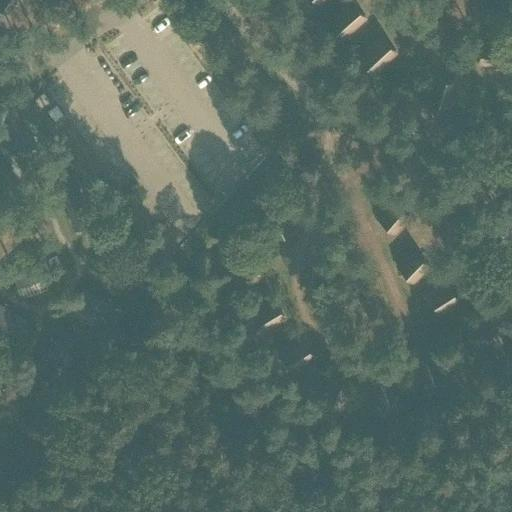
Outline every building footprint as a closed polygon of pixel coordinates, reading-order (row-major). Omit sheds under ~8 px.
[(0,0),(0,7),(10,14),(18,0),(0,0)] [(484,23),(511,23),(511,0),(484,0),(484,13),(484,23)] [(344,40),(365,20),(358,12),(350,3),(328,23),(344,40)] [(377,74),(396,55),(388,46),(378,37),(359,57),(377,74)] [(478,66),(509,68),(511,44),(480,42),(479,56),(478,66)] [(447,113),(456,84),(446,81),(434,77),(425,106),(447,113)] [(7,98),(0,101),(0,119),(21,154),(33,147),(36,145),(7,98)] [(74,173),(57,178),(72,230),(82,228),(90,225),(74,173)] [(395,234),(408,217),(389,202),(376,219),(385,226),(395,234)] [(262,218),(271,241),(283,236),(292,232),(282,209),(262,218)] [(489,230),(501,248),(511,239),(511,214),(489,230)] [(105,249),(95,263),(139,293),(142,295),(152,281),(105,249)] [(412,283),(429,267),(412,250),(396,267),(404,275),(412,283)] [(238,253),(234,278),(256,282),(259,267),(261,258),(238,253)] [(55,255),(11,271),(17,288),(42,278),(61,271),(55,255)] [(446,282),(426,294),(434,307),(439,314),(459,303),(446,282)] [(81,287),(72,302),(96,316),(114,326),(123,311),(81,287)] [(266,332),(285,320),(278,309),(271,298),(252,311),(266,332)] [(0,324),(1,325),(20,336),(29,321),(0,303),(0,324)] [(488,347),(489,323),(466,322),(466,329),(466,346),(488,347)] [(61,327),(33,367),(48,377),(64,354),(76,337),(61,327)] [(294,372),(315,360),(310,350),(303,339),(283,350),(294,372)] [(446,377),(437,354),(432,356),(413,364),(422,386),(446,377)] [(378,406),(399,397),(391,376),(381,380),(369,385),(378,406)] [(319,401),(341,410),(350,389),(339,384),(328,380),(319,401)] [(28,389),(0,391),(0,408),(10,408),(30,406),(28,389)]
